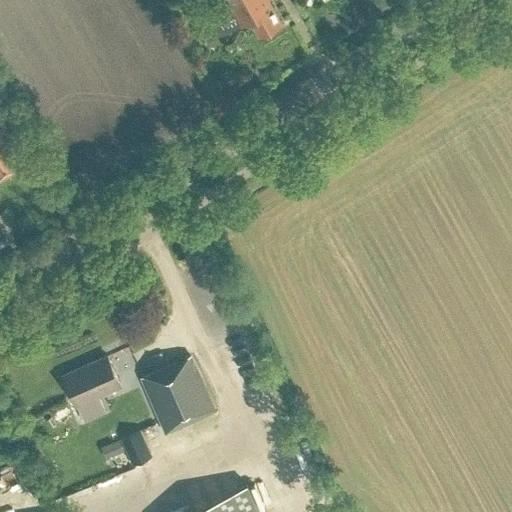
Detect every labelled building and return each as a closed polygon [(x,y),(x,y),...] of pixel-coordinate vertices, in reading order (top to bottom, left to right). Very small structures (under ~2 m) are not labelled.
[(282,22),(269,0),(225,0),(239,25),(249,20),(257,35),(282,22)] [(12,136),(2,118),(0,119),(0,176),(22,164),(8,138),(12,136)] [(76,402),(120,383),(107,353),(63,372),(76,402)] [(166,429),(214,407),(190,353),(141,376),(166,429)] [(151,452),(140,427),(122,435),(132,460),(151,452)] [(260,511),(246,480),(221,491),(172,511),(260,511)]
